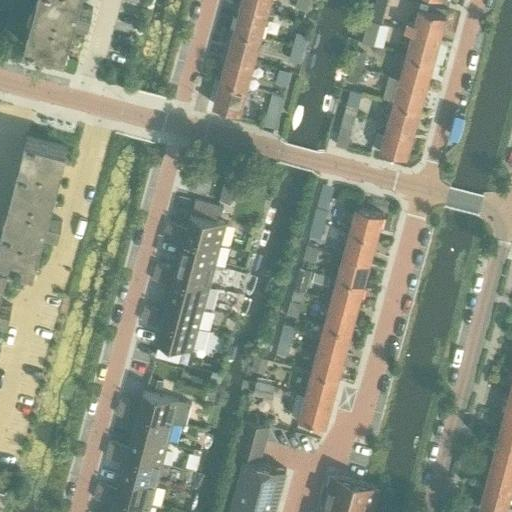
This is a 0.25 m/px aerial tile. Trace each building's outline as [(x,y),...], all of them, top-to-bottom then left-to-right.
[(38,0),(26,44),(66,55),(77,14),(91,18),(93,7),(80,4),(81,0),(38,0)] [(269,10),(271,0),(241,0),(241,2),(269,10)] [(306,9),(308,0),(296,0),(294,6),(306,9)] [(374,0),(370,19),(379,21),(382,21),(387,0),(374,0)] [(262,35),(269,10),(241,2),(234,27),(262,35)] [(440,38),(446,13),(419,6),(415,21),(406,19),(404,28),(413,30),(440,38)] [(366,26),(362,41),(374,44),(377,29),(366,26)] [(255,59),(262,35),(234,27),(227,52),(255,59)] [(433,61),(440,38),(413,30),(407,54),(433,61)] [(297,31),(294,44),(304,47),(308,34),(297,31)] [(294,44),(290,58),(300,61),(304,47),(294,44)] [(362,67),(366,52),(354,49),(350,63),(362,67)] [(249,84),(255,59),(227,52),(221,77),(249,84)] [(427,84),(433,61),(407,54),(400,77),(427,84)] [(358,82),(362,67),(350,63),(346,79),(358,82)] [(279,66),(276,80),(287,83),(290,69),(279,66)] [(242,110),(249,84),(221,77),(214,103),(242,110)] [(421,108),(427,84),(400,77),(394,100),(421,108)] [(350,89),(346,102),(357,105),(361,92),(350,89)] [(272,93),(264,123),(275,126),(283,96),(272,93)] [(414,131),(421,108),(394,100),(387,124),(414,131)] [(344,111),(340,125),(351,128),(355,114),(344,111)] [(408,155),(414,131),(387,124),(385,132),(376,130),(372,145),(408,155)] [(13,304),(0,301),(11,262),(35,269),(47,227),(60,230),(63,219),(50,216),(69,146),(28,135),(0,239),(0,312),(10,315),(13,304)] [(233,202),(241,166),(228,163),(219,198),(233,202)] [(321,192),(313,219),(326,222),(334,195),(321,192)] [(181,223),(179,230),(220,242),(226,220),(216,217),(220,204),(195,197),(191,210),(187,225),(181,223)] [(376,237),(383,212),(356,205),(349,229),(376,237)] [(179,230),(181,223),(167,219),(165,227),(179,230)] [(313,219),(309,233),(322,237),(326,222),(313,219)] [(176,239),(179,230),(165,227),(163,235),(176,239)] [(370,260),(376,237),(349,229),(343,253),(370,260)] [(179,230),(176,239),(183,241),(179,253),(223,265),(223,262),(215,261),(220,242),(179,230)] [(307,243),(303,258),(315,261),(319,246),(307,243)] [(170,264),(168,273),(209,284),(214,266),(222,268),(223,265),(179,253),(176,266),(170,264)] [(364,283),(370,260),(343,253),(337,276),(364,283)] [(168,273),(170,264),(156,261),(154,269),(168,273)] [(300,265),(294,288),(306,291),(313,269),(300,265)] [(166,280),(168,273),(154,269),(152,277),(166,280)] [(168,273),(166,280),(172,282),(168,295),(212,307),(212,305),(204,302),(209,284),(168,273)] [(357,306),(364,283),(337,276),(331,299),(357,306)] [(211,310),(212,307),(168,295),(163,316),(198,326),(203,307),(211,310)] [(291,297),(287,311),(300,315),(304,301),(291,297)] [(351,330),(357,306),(331,299),(324,322),(351,330)] [(156,314),(158,306),(145,303),(143,311),(156,314)] [(154,322),(156,314),(143,311),(141,319),(154,322)] [(192,347),(198,326),(163,316),(157,337),(192,347)] [(284,321),(280,334),(293,338),(297,324),(284,321)] [(345,353),(351,330),(324,322),(318,346),(345,353)] [(280,334),(276,348),(289,352),(293,338),(280,334)] [(158,344),(155,354),(171,358),(174,348),(158,344)] [(339,376),(345,353),(318,346),(312,369),(339,376)] [(256,353),(252,368),(265,371),(268,357),(256,353)] [(332,399),(338,377),(339,376),(312,369),(305,392),(332,399)] [(154,376),(151,385),(162,388),(165,379),(154,376)] [(258,376),(254,394),(272,398),(276,380),(258,376)] [(134,400),(132,408),(173,419),(173,420),(185,423),(191,401),(179,398),(179,397),(144,388),(140,401),(134,400)] [(326,424),(332,399),(305,392),(299,416),(326,424)] [(132,408),(134,400),(121,396),(118,404),(132,408)] [(130,416),(132,408),(118,404),(116,413),(130,416)] [(132,408),(130,416),(136,418),(133,431),(168,440),(173,420),(173,419),(132,408)] [(511,439),(511,415),(504,414),(498,436),(511,439)] [(260,462),(267,436),(270,426),(270,424),(244,417),(235,455),(244,458),(228,511),(274,511),(286,469),(276,467),(260,462)] [(123,441),(121,449),(127,451),(162,461),(168,440),(133,431),(129,443),(123,441)] [(511,439),(498,436),(492,459),(511,463),(511,439)] [(121,449),(123,441),(110,438),(108,446),(121,449)] [(119,458),(121,449),(108,446),(105,454),(119,458)] [(121,449),(119,458),(125,459),(122,472),(164,483),(164,481),(157,479),(162,461),(127,451),(121,449)] [(511,463),(492,459),(486,481),(511,488),(511,486),(511,463)] [(112,484),(110,492),(151,503),(156,485),(163,487),(164,483),(122,472),(118,486),(112,484)] [(369,511),(377,485),(333,473),(322,511),(369,511)] [(110,492),(112,484),(98,480),(96,488),(110,492)] [(506,511),(511,488),(486,481),(480,505),(506,511)] [(108,500),(110,492),(96,488),(94,496),(108,500)] [(110,492),(108,500),(114,502),(111,511),(148,511),(151,503),(110,492)]
